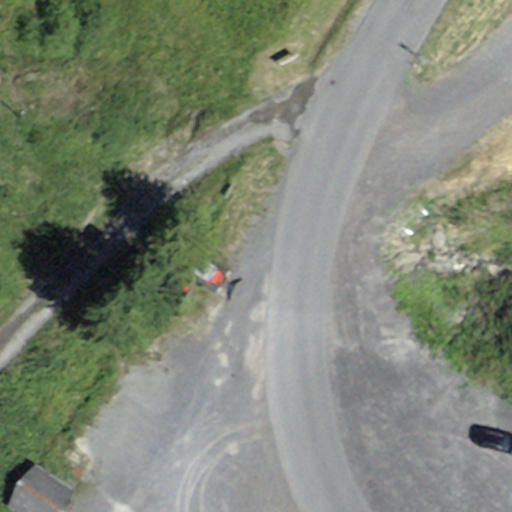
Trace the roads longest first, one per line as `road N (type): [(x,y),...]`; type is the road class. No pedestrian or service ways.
road 1 (unclassified): [(408,0),(372,58),(330,155),(298,303),(303,404),(336,511)]
road 2 (track): [(0,354),(200,159),(265,120),(298,110),(347,112)]
